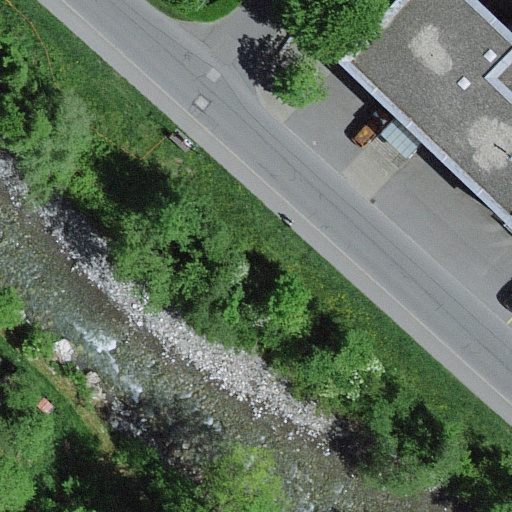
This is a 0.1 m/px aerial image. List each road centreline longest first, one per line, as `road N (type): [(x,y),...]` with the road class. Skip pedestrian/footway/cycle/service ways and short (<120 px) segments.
road 1 (residential): [(511,381),(186,85)]
road 2 (residential): [(186,85),(88,0)]
